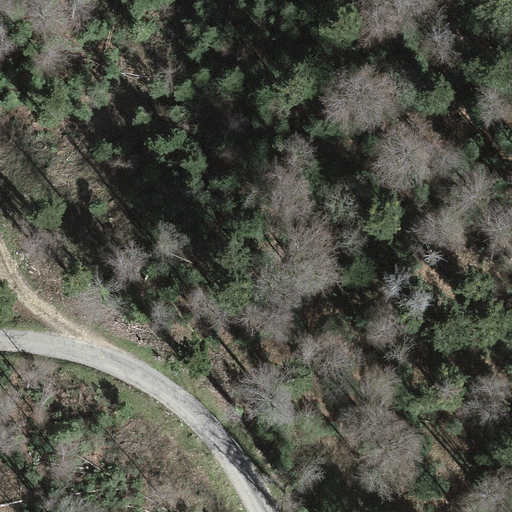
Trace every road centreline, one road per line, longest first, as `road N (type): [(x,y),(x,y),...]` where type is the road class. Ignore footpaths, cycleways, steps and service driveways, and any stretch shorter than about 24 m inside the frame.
road 1 (tertiary): [(263,511),(202,422),(149,381),(87,354),(0,340)]
road 2 (track): [(0,245),(22,289),(87,354)]
